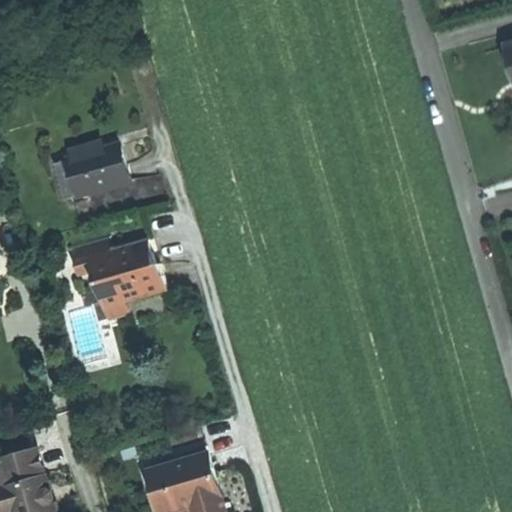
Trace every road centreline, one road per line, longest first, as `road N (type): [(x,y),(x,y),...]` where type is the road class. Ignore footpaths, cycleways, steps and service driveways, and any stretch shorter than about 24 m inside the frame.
road 1 (residential): [(511,351),(411,0)]
road 2 (residential): [(272,511),(175,171)]
